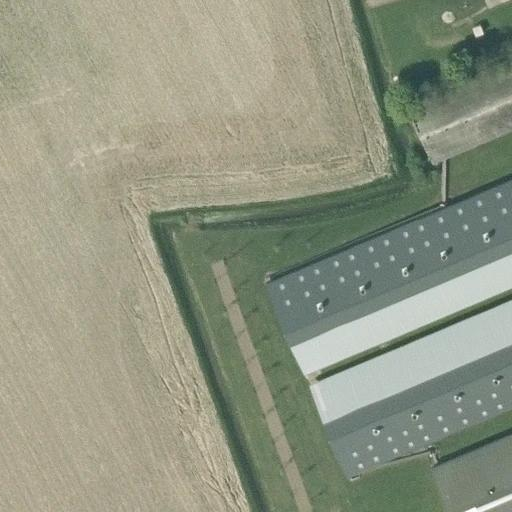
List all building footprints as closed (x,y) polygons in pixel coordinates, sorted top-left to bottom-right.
[(472,28),(475,36),(482,32),(479,25),(472,28)] [(511,56),(406,101),(432,161),(511,127),(511,56)] [(511,178),(265,283),(301,368),(511,278),(511,178)] [(346,474),(511,403),(511,304),(310,390),(346,474)] [(449,511),(511,511),(511,431),(430,467),(449,511)]
